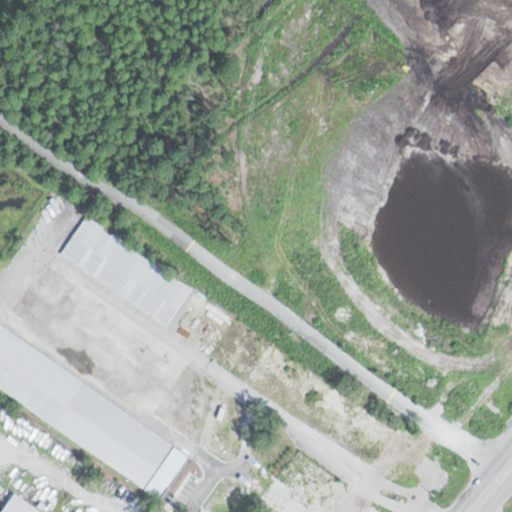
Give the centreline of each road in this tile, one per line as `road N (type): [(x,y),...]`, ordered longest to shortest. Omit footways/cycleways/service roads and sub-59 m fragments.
road 1 (residential): [(502,473),(145,212),(101,189)]
road 2 (residential): [(101,189),(0,118)]
